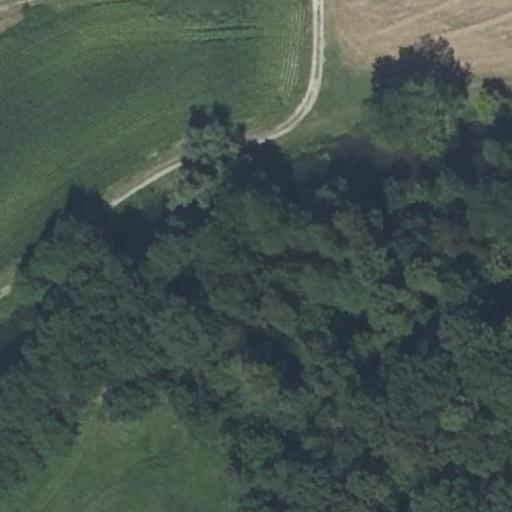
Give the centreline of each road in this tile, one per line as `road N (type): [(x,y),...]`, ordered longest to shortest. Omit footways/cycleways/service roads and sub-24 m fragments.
road 1 (unknown): [(511,195),(189,290),(90,381),(121,511)]
road 2 (track): [(320,0),(321,88),(304,121),(160,181),(0,301)]
